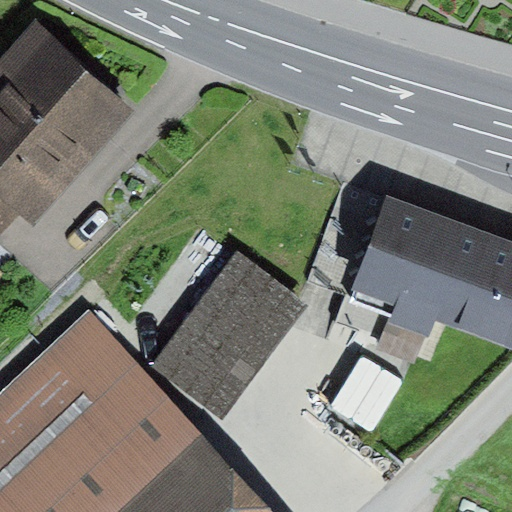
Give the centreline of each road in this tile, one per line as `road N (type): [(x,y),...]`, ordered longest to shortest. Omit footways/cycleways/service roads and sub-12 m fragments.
road 1 (primary): [(147,0),(220,33),(511,126)]
road 2 (track): [(511,393),(405,511)]
